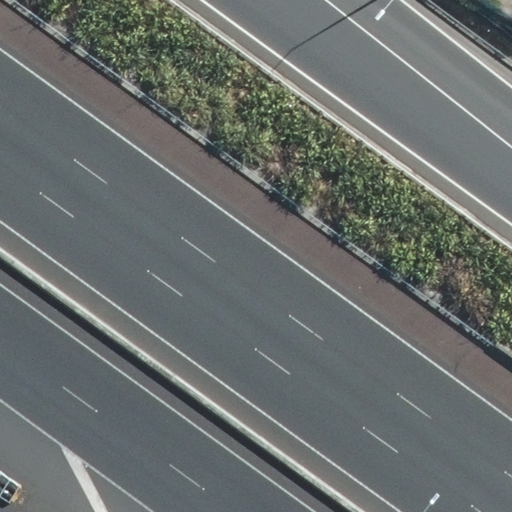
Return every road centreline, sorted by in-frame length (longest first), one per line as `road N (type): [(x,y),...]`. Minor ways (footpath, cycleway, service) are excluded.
road 1 (motorway): [(0,105),(511,485)]
road 2 (motorway): [(272,511),(0,312)]
road 3 (motorway): [(288,0),(511,164)]
